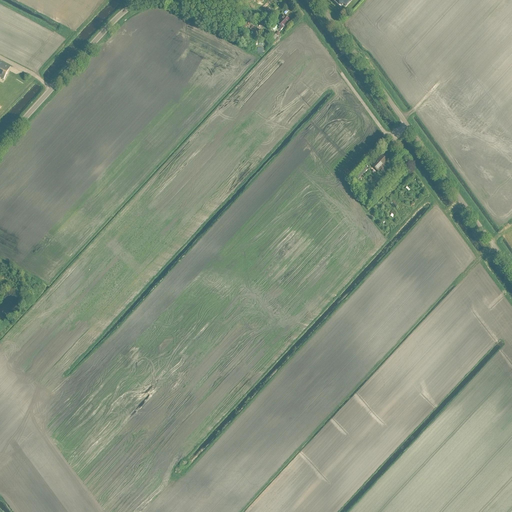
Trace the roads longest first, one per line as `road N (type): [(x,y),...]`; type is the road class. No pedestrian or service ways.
road 1 (unclassified): [(0,145),(118,18),(155,0)]
road 2 (tertiary): [(511,276),(402,122)]
road 3 (tertiary): [(402,122),(316,0)]
